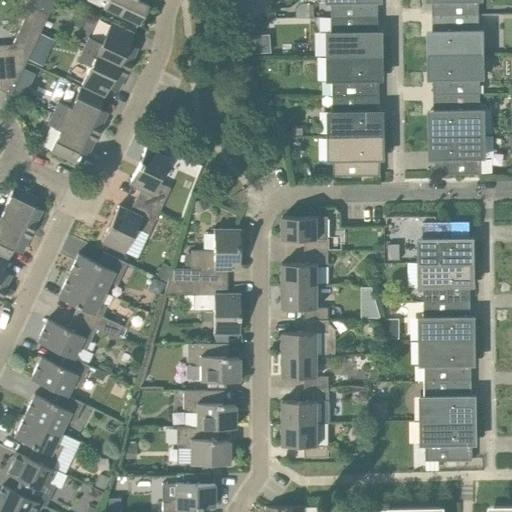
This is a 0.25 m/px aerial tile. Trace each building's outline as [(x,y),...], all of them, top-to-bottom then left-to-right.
[(0,88),(11,94),(48,15),(54,0),(29,0),(28,4),(31,6),(10,50),(0,50),(0,88)] [(88,0),(139,23),(148,3),(142,0),(88,0)] [(377,0),(331,0),(332,17),(378,17),(377,0)] [(432,0),(432,16),(479,15),(478,0),(432,0)] [(295,18),(310,18),(310,8),(295,8),(295,18)] [(433,55),(479,55),(479,15),(432,16),(433,55)] [(378,17),(332,17),(332,56),(378,56),(378,17)] [(89,37),(84,49),(128,70),(131,64),(130,63),(137,48),(129,44),(134,33),(111,22),(101,43),(89,37)] [(239,37),(240,56),(273,53),(271,35),(239,37)] [(32,49),(27,60),(43,67),(48,56),(32,49)] [(128,70),(84,49),(78,60),(90,66),(81,87),(104,97),(109,87),(117,91),(124,75),(125,76),(128,70)] [(433,95),(480,94),(479,55),(433,55),(433,95)] [(378,56),(332,56),(333,96),(379,95),(378,56)] [(30,84),(18,79),(13,89),(25,95),(30,84)] [(104,97),(81,87),(71,107),(59,102),(53,113),(98,134),(101,128),(100,128),(107,112),(99,108),(104,97)] [(17,98),(10,94),(5,104),(13,107),(17,98)] [(434,135),(480,134),(480,94),(433,95),(434,135)] [(379,95),(333,96),(333,136),(379,135),(379,95)] [(266,105),(274,111),(280,104),(272,98),(266,105)] [(98,134),(53,113),(48,125),(60,130),(50,152),(73,163),(78,151),(87,155),(94,140),(95,140),(98,134)] [(481,175),(480,134),(434,135),(434,175),(481,175)] [(379,135),(333,136),(334,176),(380,176),(379,135)] [(140,189),(135,200),(159,211),(170,188),(157,182),(169,158),(146,147),(129,184),(140,189)] [(14,186),(0,215),(0,216),(32,232),(35,226),(34,225),(41,210),(33,206),(37,197),(36,196),(36,197),(15,187),(15,186),(14,186)] [(203,198),(192,202),(196,213),(207,209),(203,198)] [(159,211),(135,200),(130,211),(118,206),(101,242),(124,253),(136,228),(148,234),(159,211)] [(0,216),(0,255),(8,259),(13,249),(21,253),(28,237),(29,238),(32,232),(0,216)] [(329,216),(318,216),(283,216),(283,219),(280,222),(280,227),(283,230),(283,239),(304,239),(305,251),(329,251),(329,216)] [(423,223),(423,263),(469,262),(469,222),(423,223)] [(274,228),(247,228),(247,242),(274,242),(274,228)] [(191,251),(191,269),(172,269),(168,281),(227,281),(226,269),(239,269),(239,229),(213,229),(213,251),(191,251)] [(78,253),(68,275),(104,292),(109,281),(116,285),(127,263),(103,251),(97,263),(78,253)] [(329,251),(305,251),(305,263),(283,263),(283,272),(280,275),(280,280),(283,283),(283,286),(318,285),(318,263),(329,263),(329,251)] [(8,259),(0,255),(0,295),(2,296),(5,290),(4,289),(11,274),(3,270),(8,259)] [(469,262),(423,263),(424,302),(470,301),(469,262)] [(167,281),(171,269),(161,264),(156,277),(167,281)] [(17,291),(29,291),(29,273),(16,273),(17,291)] [(104,292),(68,275),(58,297),(77,306),(72,317),(96,328),(116,338),(121,326),(101,317),(106,306),(99,303),(104,292)] [(160,296),(166,284),(152,277),(149,284),(153,293),(160,296)] [(227,281),(168,281),(165,294),(193,294),(193,309),(213,309),(213,333),(239,333),(239,293),(227,293),(227,281)] [(318,285),(283,286),(283,288),(280,291),(280,296),(283,299),(283,308),(305,308),(305,320),(329,319),(329,308),(318,308),(318,285)] [(377,303),(373,288),(362,288),(362,303),(377,303)] [(381,292),(381,303),(391,303),(390,292),(381,292)] [(470,301),(424,302),(424,341),(470,341),(470,301)] [(96,328),(72,317),(67,328),(47,319),(37,341),(65,355),(66,354),(73,358),(78,347),(86,350),(96,328)] [(329,319),(305,320),(305,332),(283,332),(283,341),(280,344),(280,349),(283,352),(283,354),(318,354),(336,354),(336,330),(329,322),(329,319)] [(399,339),(399,328),(387,328),(387,339),(399,339)] [(470,341),(424,341),(425,381),(471,380),(470,341)] [(395,348),(386,342),(379,354),(387,359),(395,348)] [(239,358),(225,358),(222,356),(222,343),(187,343),(187,362),(193,362),(193,365),(200,365),(200,381),(239,381),(239,358)] [(66,354),(65,355),(60,366),(41,356),(30,379),(58,392),(59,392),(66,395),(71,384),(79,388),(89,366),(73,358),(66,354)] [(318,354),(283,354),(283,357),(280,360),(280,365),(283,368),(283,377),(305,377),(305,389),(329,389),(329,376),(318,376),(318,354)] [(106,374),(95,369),(92,376),(102,381),(106,374)] [(471,380),(425,381),(425,421),(471,420),(471,380)] [(329,389),(305,389),(305,400),(283,400),(283,410),(280,412),(280,418),(283,420),(283,423),(318,423),(328,423),(329,389)] [(235,405),(221,405),(218,403),(218,391),(183,391),(183,409),(189,409),(193,412),(196,413),(196,427),(212,427),(212,428),(235,428),(235,405)] [(369,401),(369,391),(358,391),(358,396),(363,401),(369,401)] [(59,392),(58,392),(53,403),(34,394),(24,416),(60,432),(65,422),(73,425),(83,403),(66,395),(59,392)] [(387,418),(387,411),(380,404),(373,404),(373,418),(387,418)] [(60,432),(24,416),(14,437),(33,446),(28,458),(52,469),(62,446),(55,443),(60,432)] [(471,420),(425,421),(425,461),(471,461),(471,420)] [(318,423),(283,423),(283,426),(280,428),(280,434),(283,436),(283,445),(305,445),(305,458),(329,457),(329,445),(318,445),(318,423)] [(212,439),(212,428),(212,427),(196,427),(177,427),(177,445),(183,445),(186,448),(190,448),(190,464),(229,464),(229,441),(215,441),(212,439)] [(135,444),(124,445),(125,459),(136,459),(135,444)] [(53,469),(52,469),(28,458),(15,452),(12,459),(14,460),(7,474),(19,480),(14,491),(37,502),(37,503),(45,507),(54,486),(47,482),(53,469)] [(109,478),(100,474),(94,485),(103,490),(109,478)] [(182,474),(182,483),(175,483),(175,499),(171,499),(168,502),(162,502),(161,511),(202,511),(203,506),(214,506),(214,483),(196,483),(196,474),(182,474)] [(14,491),(2,485),(0,490),(0,510),(2,511),(1,511),(32,511),(37,503),(37,502),(14,491)]
